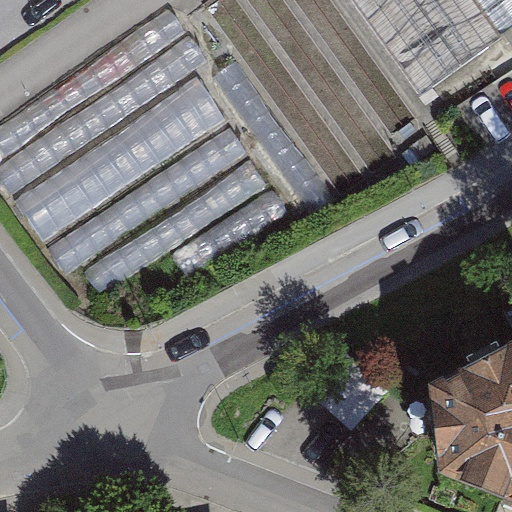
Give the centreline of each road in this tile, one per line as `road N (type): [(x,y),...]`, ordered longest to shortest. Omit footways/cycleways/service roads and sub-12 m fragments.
road 1 (residential): [(511,195),(193,371),(113,430)]
road 2 (residential): [(113,430),(295,511)]
road 3 (residential): [(0,282),(113,430)]
road 4 (unknown): [(0,73),(67,45),(133,0)]
